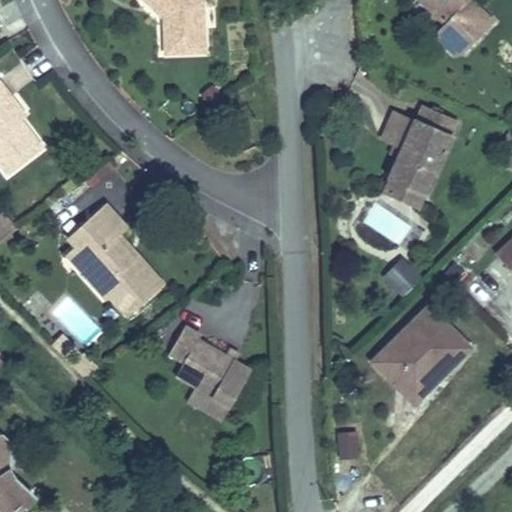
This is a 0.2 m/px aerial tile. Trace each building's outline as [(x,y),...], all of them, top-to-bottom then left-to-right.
[(205,52),(203,0),(202,0),(145,0),(158,12),(160,10),(165,14),(165,18),(166,53),(205,52)] [(465,53),(488,28),(472,13),(478,6),(471,0),(425,0),(426,5),(445,23),(440,28),(440,38),(455,53),(465,53)] [(494,22),(478,6),(472,13),(488,28),(494,22)] [(43,147),(22,119),(7,99),(12,96),(0,79),(0,165),(7,174),(43,147)] [(27,115),(12,96),(7,99),(22,119),(27,115)] [(452,136),(458,122),(422,105),(415,120),(452,136)] [(426,194),(452,136),(415,120),(403,148),(398,158),(390,177),(426,194)] [(420,207),(426,194),(390,177),(384,191),(420,207)] [(164,283),(138,254),(135,258),(128,250),(131,246),(120,234),(127,227),(105,203),(68,237),(75,246),(89,261),(84,265),(97,280),(93,283),(107,299),(111,295),(129,315),(164,283)] [(0,240),(17,227),(6,212),(0,216),(0,240)] [(511,238),(495,255),(511,272),(511,238)] [(89,261),(75,246),(67,254),(93,283),(97,280),(84,265),(89,261)] [(138,254),(131,246),(128,250),(135,258),(138,254)] [(403,259),(386,274),(404,294),(421,278),(403,259)] [(459,296),(478,277),(469,267),(450,286),(459,296)] [(66,296),(52,309),(85,344),(99,332),(66,296)] [(449,366),(469,347),(429,307),(375,360),(408,395),(443,361),(449,366)] [(230,407),(251,369),(236,361),(225,354),(198,339),(200,335),(184,326),(169,354),(184,362),(176,376),(196,387),(230,407)] [(73,347),(61,334),(51,345),(63,357),(73,347)] [(236,361),(240,354),(229,348),(225,354),(236,361)] [(96,368),(82,354),(70,365),(85,379),(96,368)] [(414,401),(449,366),(443,361),(408,395),(414,401)] [(222,420),(230,407),(196,387),(188,400),(222,420)] [(358,457),(356,432),(338,434),(340,458),(358,457)] [(0,511),(25,511),(22,509),(18,506),(30,493),(16,479),(11,471),(10,443),(2,436),(0,436),(0,511)] [(30,493),(18,506),(22,509),(34,497),(30,493)]
